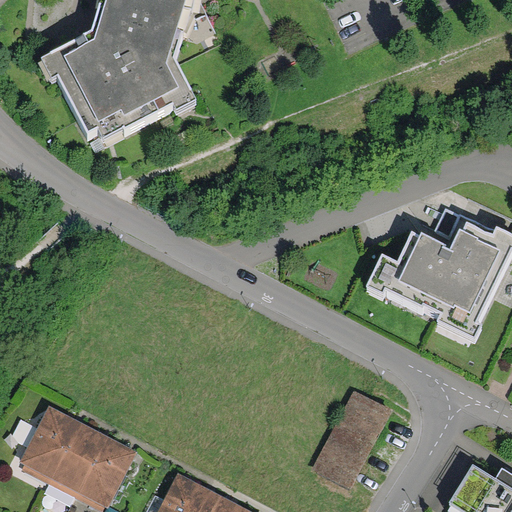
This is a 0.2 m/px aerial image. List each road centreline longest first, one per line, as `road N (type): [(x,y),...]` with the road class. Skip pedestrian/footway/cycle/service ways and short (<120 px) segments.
road 1 (residential): [(0,134),(104,212),(464,394)]
road 2 (residential): [(464,394),(392,511)]
